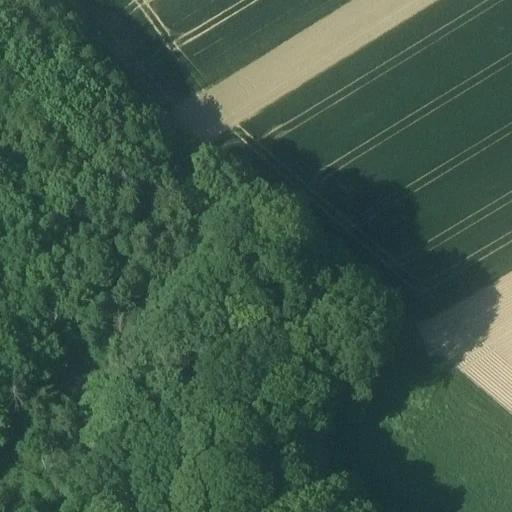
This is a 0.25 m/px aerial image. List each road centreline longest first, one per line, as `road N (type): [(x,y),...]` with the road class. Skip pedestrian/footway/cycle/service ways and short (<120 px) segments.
road 1 (track): [(0,16),(55,2),(235,185),(393,328)]
road 2 (track): [(393,328),(292,456),(358,511)]
road 3 (track): [(511,424),(393,328)]
